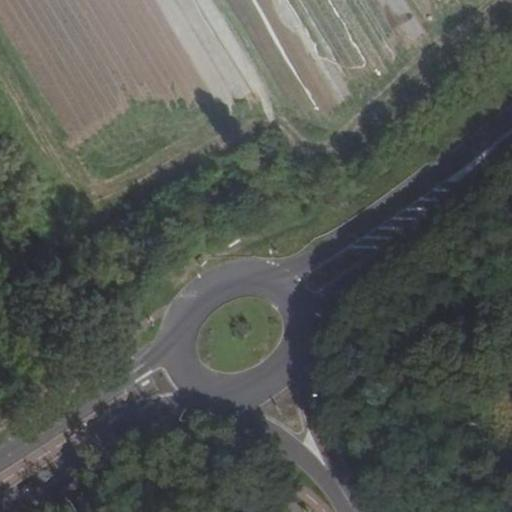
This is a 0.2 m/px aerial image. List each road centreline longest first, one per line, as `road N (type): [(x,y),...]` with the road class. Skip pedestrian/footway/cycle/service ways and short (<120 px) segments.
road 1 (secondary): [(511,118),(348,236),(267,281)]
road 2 (secondary): [(301,331),(511,148)]
road 3 (secondary): [(2,511),(152,415),(222,397)]
road 4 (secondary): [(178,336),(0,457)]
road 5 (tertiary): [(327,469),(301,331)]
road 6 (tertiary): [(222,397),(327,469)]
